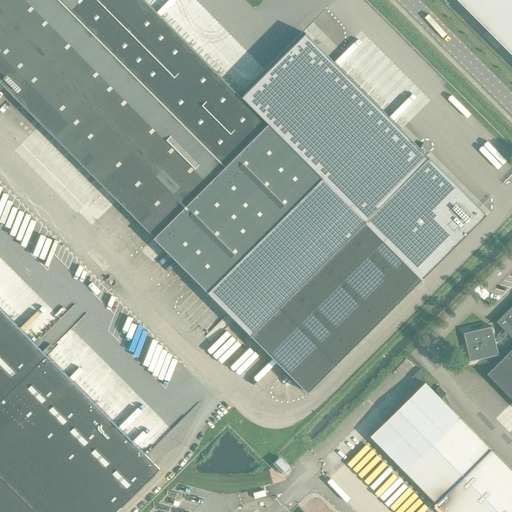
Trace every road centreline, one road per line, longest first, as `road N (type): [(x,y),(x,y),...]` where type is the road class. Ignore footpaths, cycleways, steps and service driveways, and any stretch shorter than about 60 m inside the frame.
road 1 (unknown): [(115,511),(226,390)]
road 2 (tertiary): [(511,104),(407,0)]
